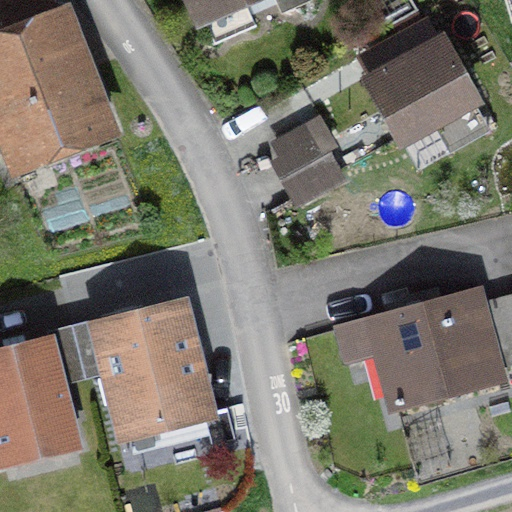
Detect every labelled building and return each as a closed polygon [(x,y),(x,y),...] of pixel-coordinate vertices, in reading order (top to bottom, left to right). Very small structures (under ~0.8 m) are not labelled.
[(184,0),(202,41),(299,0),(184,0)] [(68,8),(0,35),(0,140),(19,187),(124,144),(68,8)] [(448,35),(365,86),(405,150),(487,98),(448,35)] [(266,153),(300,210),(345,184),(310,126),(266,153)] [(484,292),(365,323),(390,418),(509,387),(484,292)] [(219,423),(189,304),(95,328),(125,446),(219,423)] [(68,335),(0,350),(0,469),(93,449),(68,335)]
